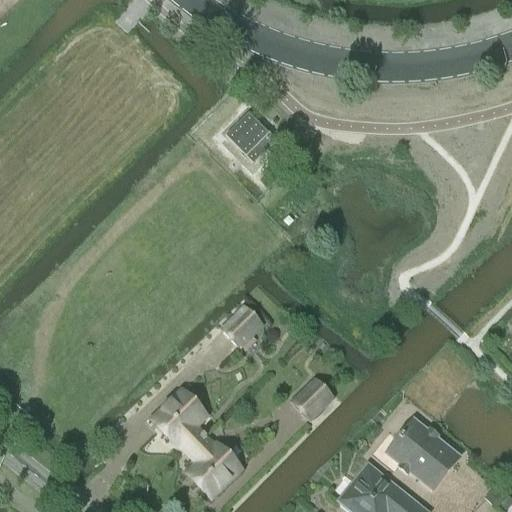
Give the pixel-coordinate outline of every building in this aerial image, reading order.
[(248,117),(225,140),(252,168),(275,145),(248,117)] [(238,353),(260,331),(243,313),(220,335),(238,353)] [(308,425),(331,403),(314,385),(291,408),(308,425)] [(187,459),(205,441),(196,432),(207,421),(180,394),(150,424),(177,453),(179,451),(187,459)] [(437,441),(428,433),(426,436),(412,426),(398,444),(388,457),(400,467),(399,469),(397,472),(406,480),(409,477),(431,495),(457,462),(435,444),(437,441)] [(205,441),(187,459),(195,467),(184,477),(210,504),(241,474),(216,449),(214,451),(205,441)] [(417,511),(403,500),(404,498),(393,489),(392,491),(367,471),(338,506),(340,508),(339,510),(341,511),(417,511)] [(492,491),(483,500),(491,508),(500,500),(492,491)] [(511,504),(507,500),(499,508),(502,511),(505,511),(511,505),(511,504)]
